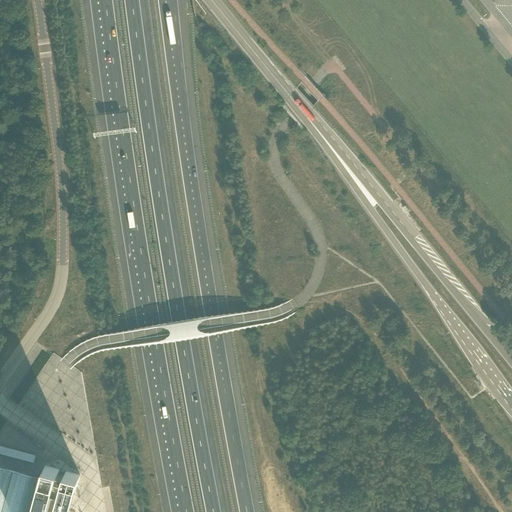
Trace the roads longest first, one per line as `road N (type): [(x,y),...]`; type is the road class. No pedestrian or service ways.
road 1 (motorway): [(106,0),(187,511)]
road 2 (motorway): [(248,511),(196,223),(169,0)]
road 3 (motorway): [(213,511),(133,0)]
road 4 (secondary): [(206,0),(511,403)]
road 5 (secondary): [(511,356),(215,0)]
road 6 (unclassified): [(36,0),(62,175),(64,278),(51,313),(0,384)]
road 7 (unclassified): [(0,403),(88,465),(97,511)]
